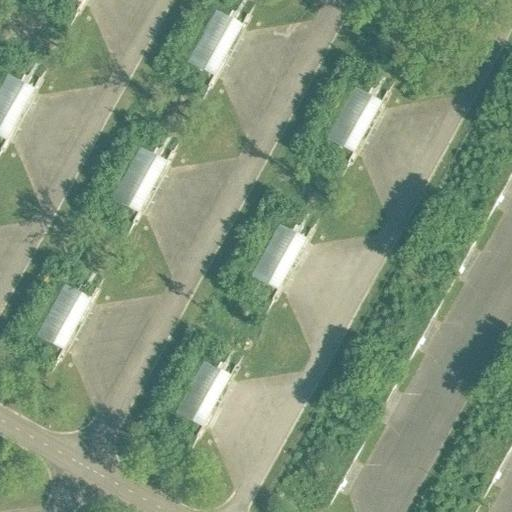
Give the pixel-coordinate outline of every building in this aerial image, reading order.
[(243,26),(216,12),(187,63),(214,78),(243,26)] [(32,92),(5,77),(0,86),(0,141),(4,143),(32,92)] [(381,102),(354,87),(325,139),(352,154),(381,102)] [(166,166),(139,151),(111,202),(138,217),(166,166)] [(304,241),(277,227),(249,278),(276,293),(304,241)] [(91,303),(64,288),(35,340),(62,354),(91,303)] [(229,379),(202,364),(174,415),(201,430),(229,379)]
